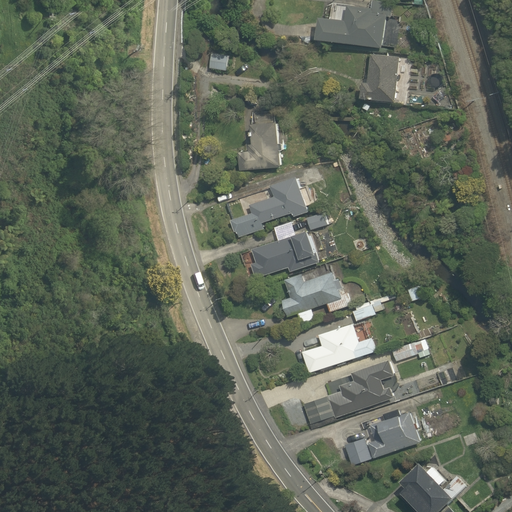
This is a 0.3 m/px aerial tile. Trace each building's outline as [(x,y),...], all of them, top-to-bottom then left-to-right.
[(322,17),(319,39),(382,47),(386,14),(404,17),(406,2),(387,0),(373,0),(373,7),(348,4),(346,20),(322,17)] [(231,53),(214,52),(212,68),(229,70),(231,53)] [(365,81),(363,98),(397,101),(401,56),(373,54),(370,82),(365,81)] [(243,152),(244,168),(283,165),(280,121),(252,123),(254,143),(251,144),(251,152),(243,152)] [(235,231),(241,238),(267,229),(265,222),(294,213),(295,217),(312,212),(301,176),(273,185),(277,198),(251,206),(254,212),(232,220),(235,231)] [(326,212),(308,217),(312,230),(330,224),(326,212)] [(258,262),(252,264),(257,278),(291,267),(293,272),(322,262),(312,230),(253,249),(258,262)] [(285,300),(290,315),(344,297),(341,288),(345,287),(342,277),(338,278),(335,271),(305,281),(303,274),(287,279),(293,297),(285,300)] [(355,309),(358,320),(378,314),(378,312),(386,309),(383,301),(355,309)] [(304,351),(310,372),(379,350),(375,338),(361,341),(355,323),(322,335),(324,345),(304,351)] [(416,341),(394,349),(398,360),(420,352),(416,341)] [(447,344),(433,348),(438,367),(452,363),(447,344)] [(332,401),(338,418),(397,398),(393,385),(387,388),(383,379),(397,374),(392,358),(354,371),(357,381),(343,386),(346,396),(332,401)] [(457,368),(440,373),(444,386),(460,381),(457,368)] [(418,393),(422,406),(444,399),(440,387),(418,393)] [(329,395),(305,404),(311,423),(335,415),(329,395)] [(418,396),(403,401),(406,410),(421,405),(418,396)] [(371,442),(376,457),(423,441),(413,411),(372,425),(378,440),(371,442)] [(367,438),(347,444),(353,465),(374,458),(367,438)] [(355,472),(346,447),(336,450),(344,475),(355,472)] [(419,511),(454,511),(451,508),(457,501),(455,499),(468,487),(459,478),(447,490),(423,465),(403,485),(409,492),(404,496),(419,511)] [(511,478),(511,475),(500,478),(503,490),(511,487),(511,478)]
